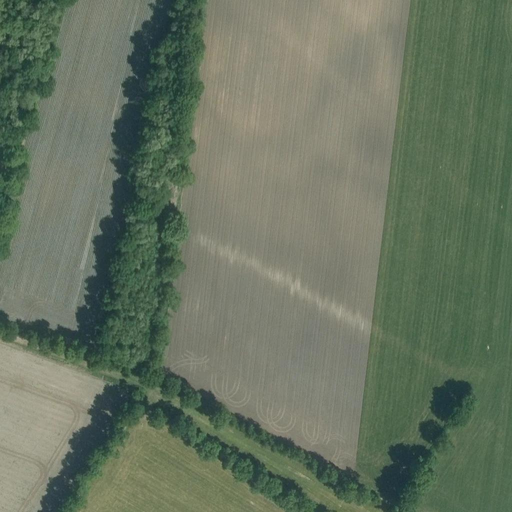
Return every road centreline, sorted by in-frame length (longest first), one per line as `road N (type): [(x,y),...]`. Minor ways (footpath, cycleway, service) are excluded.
road 1 (track): [(0,332),(145,384),(372,511)]
road 2 (track): [(56,511),(134,380)]
